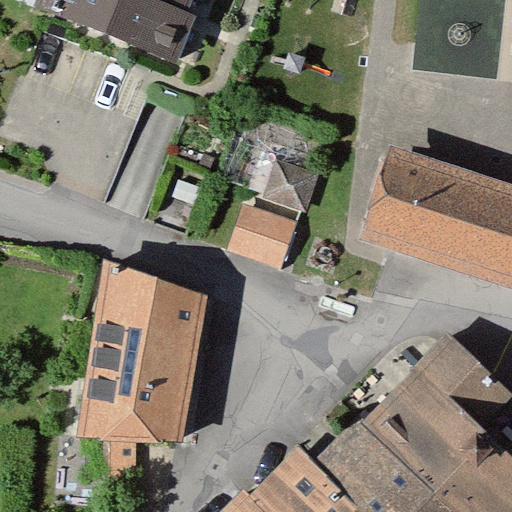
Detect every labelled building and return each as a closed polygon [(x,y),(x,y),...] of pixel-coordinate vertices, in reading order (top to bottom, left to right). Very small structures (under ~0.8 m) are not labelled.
[(39,0),(37,6),(177,63),(196,16),(188,12),(192,0),(39,0)] [(511,184),(391,145),(362,235),(511,283),(511,184)] [(292,259),(300,213),(244,202),(236,248),(292,259)] [(211,295),(105,260),(77,437),(183,446),(211,295)] [(511,511),(511,386),(447,327),(366,414),(356,405),(318,446),(299,428),(253,476),(246,470),(205,511),(511,511)]
